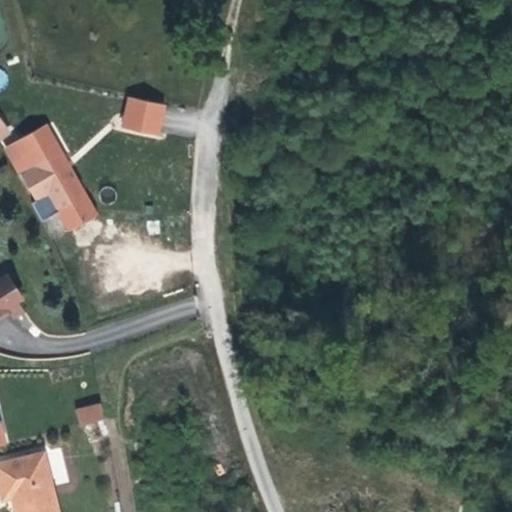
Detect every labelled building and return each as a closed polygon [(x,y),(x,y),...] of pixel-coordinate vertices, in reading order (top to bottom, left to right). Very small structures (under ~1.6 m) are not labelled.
[(167,101),(128,94),(122,125),(160,131),(167,101)] [(0,139),(11,133),(0,116),(0,139)] [(100,213),(49,123),(3,147),(36,200),(33,204),(41,219),(57,208),(69,229),(100,213)] [(22,299),(6,274),(0,277),(15,303),(22,299)] [(0,311),(15,303),(0,277),(0,311)] [(78,425),(104,419),(100,402),(74,409),(78,425)] [(63,511),(51,455),(11,465),(15,481),(5,483),(9,502),(19,499),(21,511),(63,511)] [(15,481),(11,465),(1,467),(5,483),(15,481)]
